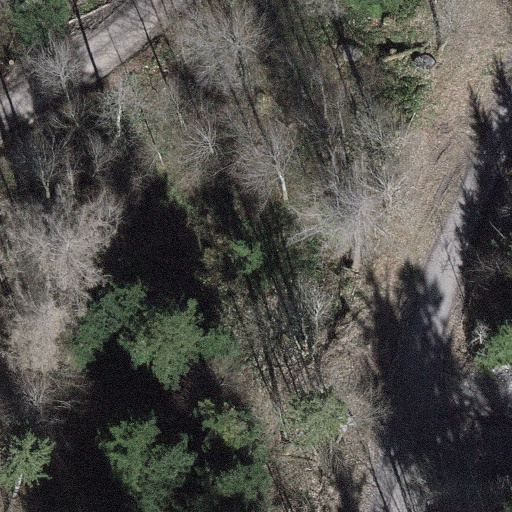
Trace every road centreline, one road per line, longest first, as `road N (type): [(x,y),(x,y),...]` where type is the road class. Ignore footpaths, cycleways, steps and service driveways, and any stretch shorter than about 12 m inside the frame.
road 1 (track): [(387,511),(386,399),(442,206),(511,82)]
road 2 (track): [(145,0),(0,118)]
